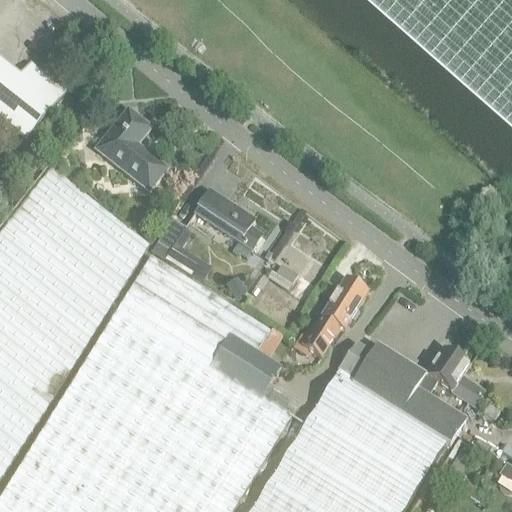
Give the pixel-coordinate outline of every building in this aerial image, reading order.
[(511,0),(380,0),(511,115),(511,0)] [(0,127),(24,146),(54,109),(66,94),(30,66),(19,80),(0,65),(0,127)] [(146,197),(165,173),(135,150),(148,133),(125,114),(92,155),(146,197)] [(0,481),(146,249),(49,171),(0,233),(0,481)] [(237,247),(231,255),(238,260),(239,259),(244,251),(250,255),(259,240),(247,233),(252,225),(207,196),(192,218),(237,247)] [(190,239),(182,231),(170,224),(150,255),(192,281),(202,265),(181,252),(190,239)] [(285,248),(275,263),(314,289),(324,274),(285,248)] [(244,251),(239,259),(246,263),(251,256),(250,255),(244,251)] [(232,511),(288,424),(257,406),(208,375),(242,321),(149,263),(101,338),(15,476),(0,499),(0,511),(232,511)] [(254,269),(249,277),(254,281),(259,273),(254,269)] [(263,278),(254,291),(259,294),(268,282),(267,281),(263,278)] [(341,334),(346,327),(365,298),(343,284),(299,352),(318,363),(337,332),(341,334)] [(268,338),(242,321),(208,375),(257,406),(277,373),(255,358),(268,338)] [(355,347),(337,374),(353,384),(350,389),(407,424),(446,448),(447,449),(449,446),(454,439),(461,427),(464,422),(427,399),(435,386),(424,379),(423,379),(421,378),(391,360),(375,349),(370,357),(357,348),(355,347)] [(442,352),(424,379),(435,386),(471,411),(482,395),(461,380),(467,371),(466,365),(462,363),(457,363),(442,352)] [(251,511),(405,511),(446,448),(407,424),(350,389),(335,379),(263,494),(251,511)] [(491,425),(497,416),(487,409),(481,417),(491,425)] [(511,472),(511,474),(504,470),(499,478),(498,477),(497,479),(511,488),(511,472)]
